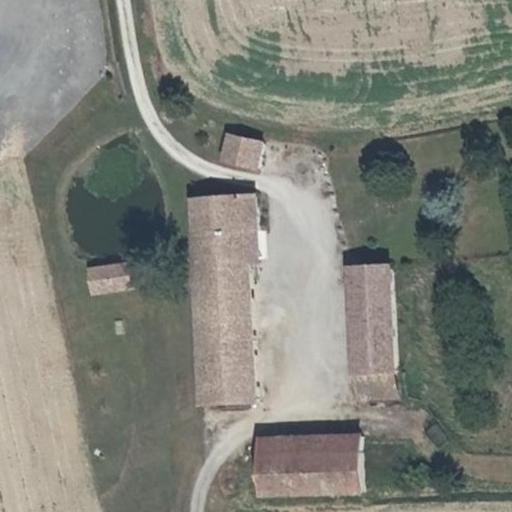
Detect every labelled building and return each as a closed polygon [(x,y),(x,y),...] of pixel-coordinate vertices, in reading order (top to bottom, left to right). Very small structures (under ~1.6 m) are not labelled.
[(258,169),(264,144),(232,137),(227,161),(258,169)] [(258,403),(250,260),(248,234),(259,233),(257,199),(196,203),(205,405),(258,403)] [(261,259),(259,233),(248,234),(250,260),(261,259)] [(96,293),(135,287),(131,265),(92,271),(96,293)] [(352,270),(360,372),(398,371),(391,267),(352,270)] [(398,371),(360,372),(361,399),(400,397),(398,371)] [(442,424),(428,436),(442,453),(456,442),(442,424)] [(265,495),(365,492),(364,454),(264,457),(265,495)]
